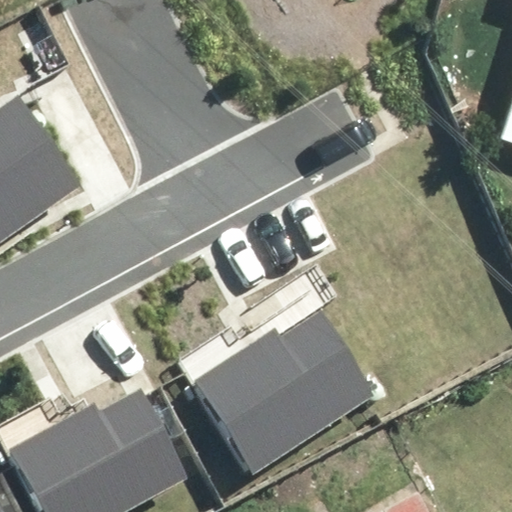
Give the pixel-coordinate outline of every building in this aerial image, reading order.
[(511,12),(511,35),(477,146),(511,156),(511,0),(498,0),(496,8),(511,12)] [(0,97),(0,233),(65,186),(0,97)] [(266,320),(189,373),(256,469),(384,381),(323,295),(273,329),(266,320)] [(77,395),(0,436),(0,450),(33,511),(107,511),(187,468),(136,376),(82,405),(77,395)] [(0,511),(12,511),(0,489),(0,511)] [(433,511),(423,492),(382,511),(433,511)]
